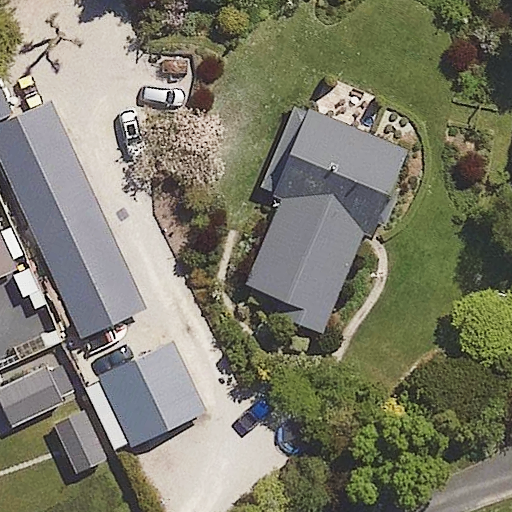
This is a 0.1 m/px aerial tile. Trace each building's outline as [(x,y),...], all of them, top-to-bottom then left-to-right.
[(367,133),(381,99),(332,79),(319,113),(299,105),(264,189),(285,198),(250,284),(291,301),(285,316),(325,332),(372,218),(381,222),(410,150),(367,133)] [(0,277),(20,269),(0,222),(0,277)] [(206,413),(175,343),(102,376),(133,445),(206,413)] [(65,403),(50,370),(0,391),(0,394),(14,426),(65,403)] [(107,460),(85,407),(55,420),(77,473),(107,460)] [(315,441),(300,423),(259,457),(274,476),(315,441)]
